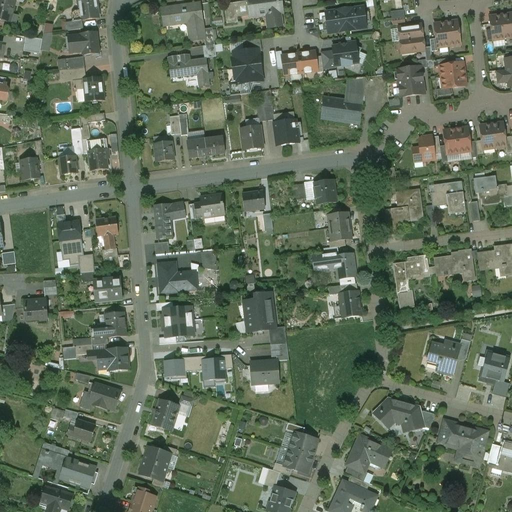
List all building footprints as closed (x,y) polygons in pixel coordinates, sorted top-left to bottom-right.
[(15,2),(4,0),(0,0),(0,21),(10,24),(15,2)] [(96,0),(78,0),(81,21),(81,22),(82,22),(99,19),(96,0)] [(278,0),(248,0),(249,2),(250,15),(251,16),(269,14),(270,26),(282,24),(278,0)] [(249,2),(224,5),(224,6),(235,4),(237,17),(242,17),(250,15),(249,2)] [(200,4),(161,10),(163,27),(164,27),(164,25),(189,22),(191,42),(190,42),(190,43),(204,41),(205,41),(203,30),(202,21),(203,21),(200,4)] [(235,4),(224,6),(226,25),(238,23),(237,17),(235,4)] [(363,8),(344,11),(347,32),(366,29),(363,8)] [(344,11),(325,13),(326,20),(328,34),(347,32),(344,11)] [(403,11),(391,13),(392,21),(404,19),(403,11)] [(507,15),(501,16),(504,40),(511,38),(511,15),(507,16),(507,15)] [(501,16),(495,17),(495,18),(489,19),(492,41),(504,40),(501,16)] [(81,21),(64,24),(66,32),(83,29),(82,22),(81,22),(81,21)] [(457,23),(451,24),(451,23),(445,24),(449,47),(461,46),(457,23)] [(445,24),(440,24),(440,25),(434,26),(435,40),(437,49),(449,47),(445,24)] [(421,27),(398,30),(399,42),(423,39),(421,27)] [(212,29),(203,30),(205,41),(204,41),(205,47),(215,46),(212,29)] [(51,34),(43,35),(42,40),(41,44),(49,45),(51,34)] [(97,34),(81,36),(81,37),(82,52),(83,56),(99,54),(97,34)] [(81,37),(69,38),(70,54),(82,52),(81,37)] [(42,40),(26,38),(24,52),(40,55),(41,44),(42,40)] [(423,39),(399,42),(401,54),(424,51),(425,51),(424,49),(423,39)] [(260,40),(242,42),(244,52),(257,50),(258,52),(262,52),(260,40)] [(435,40),(429,40),(430,48),(431,53),(438,52),(437,49),(435,40)] [(340,47),(332,48),(333,53),(335,67),(342,66),(343,68),(351,67),(351,65),(358,64),(357,57),(356,48),(355,43),(340,45),(340,47)] [(244,52),(234,54),(235,60),(232,60),(233,70),(261,66),(259,57),(258,58),(258,52),(257,50),(244,52)] [(315,53),(298,55),(301,74),(312,73),(312,71),(317,70),(315,58),(315,53)] [(333,53),(321,54),(323,70),(335,68),(335,67),(333,53)] [(298,55),(282,57),(284,75),(289,74),(289,76),(301,74),(298,55)] [(83,58),(65,60),(67,71),(85,69),(83,56),(83,58)] [(189,56),(185,56),(171,58),(168,58),(169,64),(168,64),(170,79),(197,76),(199,90),(210,88),(208,74),(206,59),(190,62),(189,56)] [(511,59),(508,60),(509,66),(505,66),(506,72),(497,74),(498,83),(509,82),(509,88),(511,87),(511,59)] [(65,60),(58,61),(59,72),(67,71),(65,60)] [(448,60),(434,62),(435,68),(439,67),(448,65),(448,60)] [(426,61),(417,62),(418,68),(420,68),(421,70),(427,69),(426,62),(426,61)] [(448,65),(439,67),(441,79),(465,75),(464,70),(463,70),(462,64),(448,65)] [(261,66),(233,70),(234,80),(237,79),(238,85),(246,84),(262,82),(260,67),(261,67),(261,66)] [(418,68),(397,71),(400,98),(424,95),(422,82),(423,82),(422,76),(421,76),(421,70),(420,68),(418,68)] [(67,71),(59,72),(60,81),(86,78),(85,69),(67,71)] [(465,75),(441,79),(442,90),(442,91),(452,89),(465,88),(464,81),(465,81),(465,75)] [(86,80),(84,80),(85,90),(86,103),(104,101),(101,79),(86,80)] [(366,79),(347,82),(345,101),(362,104),(366,79)] [(84,80),(73,81),(73,82),(74,91),(85,90),(84,80)] [(6,85),(0,84),(0,101),(7,102),(8,91),(6,91),(6,85)] [(238,85),(229,86),(230,97),(248,95),(246,84),(238,85)] [(270,92),(261,93),(263,103),(264,108),(272,107),(270,92)] [(239,96),(229,97),(229,99),(225,100),(226,104),(240,102),(239,96)] [(345,101),(324,98),(321,120),(359,125),(362,104),(345,101)] [(58,103),(58,113),(74,113),(73,102),(58,103)] [(272,107),(264,108),(266,122),(274,121),(272,107)] [(264,108),(257,109),(259,123),(266,122),(264,108)] [(10,116),(0,114),(0,123),(9,125),(10,116)] [(104,114),(80,118),(81,130),(89,129),(88,124),(105,122),(104,114)] [(179,117),(169,118),(170,125),(173,125),(174,136),(181,135),(180,122),(179,117)] [(187,121),(180,122),(181,135),(181,137),(187,136),(188,136),(188,134),(187,121)] [(295,121),(274,124),(277,147),(298,144),(295,121)] [(491,125),(485,126),(485,127),(479,128),(481,142),(482,151),(483,151),(494,149),(491,125)] [(503,125),(497,126),(497,125),(491,125),(494,149),(506,148),(505,138),(503,125)] [(260,127),(241,130),(244,151),(263,149),(260,127)] [(89,129),(81,130),(82,140),(87,140),(90,140),(90,139),(89,129)] [(467,129),(461,130),(461,129),(455,130),(459,154),(470,153),(470,152),(469,143),(467,129)] [(455,130),(450,131),(450,132),(444,133),(445,146),(447,156),(459,154),(455,130)] [(204,132),(188,134),(188,136),(187,136),(188,143),(205,141),(204,132)] [(167,137),(153,139),(157,163),(174,161),(171,143),(168,143),(167,137)] [(432,137),(421,139),(419,143),(419,149),(413,150),(414,163),(435,160),(434,156),(432,138),(432,137)] [(438,137),(432,138),(434,156),(440,155),(440,147),(438,137)] [(225,154),(223,138),(205,141),(207,157),(225,154)] [(82,140),(75,141),(77,156),(83,156),(82,140)] [(106,140),(90,142),(90,140),(87,140),(87,143),(91,172),(108,170),(106,157),(109,157),(106,140)] [(41,141),(34,143),(36,157),(43,156),(41,141)] [(188,143),(187,143),(189,159),(207,157),(205,141),(188,143)] [(475,142),(469,143),(470,152),(470,153),(471,159),(477,158),(477,156),(475,142)] [(481,142),(475,142),(477,156),(483,155),(483,151),(482,151),(481,142)] [(445,146),(440,147),(440,155),(442,163),(448,162),(447,156),(445,146)] [(75,158),(59,160),(61,176),(77,174),(75,158)] [(37,159),(20,162),(21,174),(22,173),(23,181),(40,179),(37,159)] [(394,169),(381,171),(382,177),(395,176),(394,169)] [(395,176),(382,177),(383,184),(396,183),(395,176)] [(495,177),(473,180),(475,194),(480,194),(482,205),(500,202),(500,199),(503,198),(508,198),(507,187),(497,188),(495,177)] [(333,181),(314,183),(315,188),(314,189),(315,200),(316,199),(317,206),(336,204),(333,181)] [(314,183),(305,185),(307,200),(307,201),(315,200),(314,189),(315,188),(314,183)] [(461,183),(434,186),(435,194),(431,194),(432,204),(447,202),(449,216),(465,214),(461,183)] [(305,185),(292,187),(294,201),(307,200),(305,185)] [(511,186),(507,187),(508,198),(503,198),(504,208),(511,206),(511,186)] [(418,192),(398,195),(400,210),(392,212),(394,224),(395,224),(422,220),(418,192)] [(263,193),(243,195),(245,212),(265,210),(263,193)] [(222,196),(200,199),(201,204),(203,219),(225,216),(222,196)] [(188,203),(182,204),(183,204),(185,217),(190,217),(189,206),(188,203)] [(477,203),(470,204),(473,223),(480,222),(477,203)] [(171,206),(155,207),(158,239),(163,239),(166,239),(166,238),(171,238),(170,219),(184,216),(184,218),(185,217),(183,204),(182,204),(171,206)] [(201,204),(189,206),(190,217),(191,221),(203,219),(201,204)] [(434,206),(426,207),(429,229),(436,228),(434,206)] [(340,209),(325,211),(325,215),(325,217),(328,217),(341,215),(340,209)] [(392,212),(386,212),(389,234),(396,233),(395,224),(394,224),(392,212)] [(341,215),(328,217),(331,242),(331,243),(345,241),(351,240),(348,214),(341,215)] [(271,215),(263,216),(265,232),(273,231),(271,215)] [(226,217),(207,219),(208,226),(227,223),(226,217)] [(116,218),(96,221),(98,238),(114,236),(118,235),(116,218)] [(78,223),(58,226),(60,242),(65,241),(80,239),(78,223)] [(114,236),(103,237),(106,255),(116,254),(114,236)] [(80,239),(65,241),(66,251),(82,249),(80,239)] [(193,240),(186,241),(187,253),(195,252),(193,240)] [(345,241),(331,243),(331,242),(329,243),(329,249),(337,248),(346,247),(345,241)] [(168,243),(154,244),(155,256),(169,255),(168,243)] [(511,245),(494,248),(495,252),(486,253),(488,269),(502,267),(502,268),(503,268),(505,277),(511,275),(511,245)] [(329,249),(322,250),(323,256),(324,259),(339,257),(338,257),(337,248),(329,249)] [(451,258),(433,260),(436,277),(457,274),(457,272),(463,272),(465,281),(474,280),(470,251),(451,254),(451,258)] [(215,252),(201,254),(203,267),(217,266),(215,252)] [(14,253),(2,254),(4,266),(16,265),(14,253)] [(486,253),(477,255),(479,270),(488,269),(486,253)] [(338,257),(339,257),(324,259),(323,256),(312,257),(314,272),(336,269),(338,281),(339,280),(354,278),(356,278),(353,255),(338,257)] [(427,257),(407,260),(408,264),(394,266),(398,295),(408,294),(406,279),(429,276),(427,257)] [(83,260),(74,261),(75,268),(84,267),(83,260)] [(174,264),(158,265),(161,294),(178,293),(178,290),(196,288),(195,273),(175,275),(174,264)] [(97,273),(81,275),(81,284),(91,283),(91,280),(97,279),(97,273)] [(354,278),(339,280),(340,287),(343,286),(355,285),(354,278)] [(120,280),(93,282),(95,303),(122,300),(120,280)] [(355,285),(343,286),(344,294),(358,292),(357,285),(355,285)] [(474,296),(482,296),(482,286),(473,286),(474,296)] [(344,294),(339,295),(343,319),(361,317),(358,292),(344,294)] [(270,294),(258,296),(258,301),(246,302),(247,315),(245,315),(250,333),(256,331),(256,332),(269,331),(269,334),(275,334),(275,330),(270,294)] [(46,301),(24,302),(26,321),(47,320),(46,301)] [(15,306),(1,307),(2,316),(1,316),(2,322),(12,321),(15,306)] [(162,317),(163,324),(193,322),(192,309),(174,310),(164,311),(164,316),(162,317)] [(124,314),(105,316),(106,327),(107,335),(108,339),(126,337),(124,314)] [(193,322),(163,324),(164,332),(165,332),(166,339),(176,338),(194,336),(193,322)] [(106,327),(95,328),(95,337),(107,335),(106,327)] [(284,328),(275,330),(275,334),(269,334),(270,346),(286,345),(284,328)] [(95,337),(91,337),(92,341),(92,346),(108,344),(108,339),(107,335),(95,337)] [(470,343),(461,340),(460,346),(458,356),(466,358),(470,343)] [(443,348),(432,345),(427,361),(438,364),(436,371),(453,375),(458,356),(460,346),(445,342),(443,348)] [(282,345),(270,346),(271,358),(276,358),(283,357),(282,345)] [(287,345),(282,345),(283,357),(276,358),(277,362),(289,361),(287,345)] [(509,354),(476,345),(471,363),(486,367),(482,383),(499,388),(504,372),(505,372),(509,354)] [(92,346),(75,347),(76,356),(93,355),(92,346)] [(127,349),(107,350),(107,352),(97,353),(98,370),(100,370),(99,367),(108,366),(109,373),(129,371),(127,349)] [(225,360),(225,370),(233,370),(231,356),(222,357),(223,360),(225,360)] [(184,361),(185,373),(203,372),(202,361),(202,358),(184,359),(184,361)] [(223,360),(202,361),(203,372),(204,382),(226,380),(225,370),(225,360),(223,360)] [(184,361),(165,362),(166,379),(185,377),(185,373),(184,361)] [(277,362),(251,364),(252,385),(278,384),(277,362)] [(108,366),(99,367),(100,370),(98,370),(99,373),(109,375),(109,373),(108,366)] [(91,377),(77,374),(75,381),(89,385),(91,377)] [(120,393),(95,385),(91,395),(91,396),(94,397),(91,405),(92,405),(107,410),(107,409),(115,411),(119,401),(118,400),(120,393)] [(91,395),(85,393),(80,407),(90,411),(92,405),(91,405),(94,397),(91,396),(91,395)] [(194,401),(182,397),(180,404),(192,408),(194,401)] [(180,407),(160,400),(151,426),(171,433),(180,407)] [(418,409),(389,401),(374,416),(387,428),(394,422),(405,425),(407,433),(423,429),(423,428),(419,414),(418,409)] [(180,407),(171,433),(183,436),(191,410),(180,407)] [(55,408),(52,419),(61,422),(65,411),(55,408)] [(78,414),(66,411),(64,418),(72,420),(76,421),(78,414)] [(435,416),(423,413),(419,414),(423,428),(429,430),(435,416)] [(76,421),(72,420),(67,435),(90,443),(95,427),(76,421)] [(457,426),(445,423),(439,444),(455,448),(456,447),(465,450),(462,462),(478,466),(487,434),(476,431),(475,434),(467,432),(468,430),(457,428),(457,426)] [(305,429),(287,424),(285,431),(294,434),(294,433),(303,436),(305,429)] [(303,436),(294,433),(294,434),(289,450),(313,458),(317,447),(316,447),(317,441),(303,436)] [(390,451),(360,437),(356,446),(357,446),(352,458),(351,458),(347,466),(348,466),(364,473),(370,459),(384,465),(390,451)] [(69,452),(44,444),(42,450),(47,451),(67,458),(69,452)] [(504,448),(492,445),(486,465),(499,468),(504,448)] [(511,446),(505,445),(504,448),(499,468),(511,471),(511,446)] [(177,451),(164,446),(162,453),(171,455),(171,456),(175,457),(177,451)] [(162,453),(148,448),(144,462),(167,469),(171,456),(171,455),(162,453)] [(313,458),(289,450),(284,467),(283,467),(292,470),(307,475),(309,468),(310,469),(313,458)] [(97,468),(67,458),(47,451),(45,456),(46,456),(44,462),(63,468),(59,480),(90,490),(97,468)] [(167,469),(144,462),(140,475),(154,479),(163,482),(167,469)] [(284,467),(275,464),(273,471),(280,474),(290,477),(292,470),(283,467),(284,467)] [(364,473),(348,466),(345,474),(351,477),(364,483),(368,474),(364,473)] [(273,471),(268,470),(267,475),(265,481),(276,485),(280,474),(273,471)] [(364,483),(351,477),(348,485),(366,493),(369,485),(364,483)] [(163,482),(154,479),(152,485),(164,489),(166,483),(163,482)] [(343,482),(330,511),(349,511),(352,506),(350,505),(353,500),(363,504),(360,511),(359,511),(361,511),(362,511),(363,511),(369,511),(376,498),(366,493),(348,485),(343,482)] [(288,511),(295,493),(275,487),(267,511),(268,511),(288,511)] [(73,496),(54,490),(54,491),(45,488),(40,503),(49,505),(47,511),(67,511),(68,511),(73,496)] [(149,492),(139,489),(136,496),(135,496),(129,511),(151,511),(156,498),(148,495),(149,492)]
